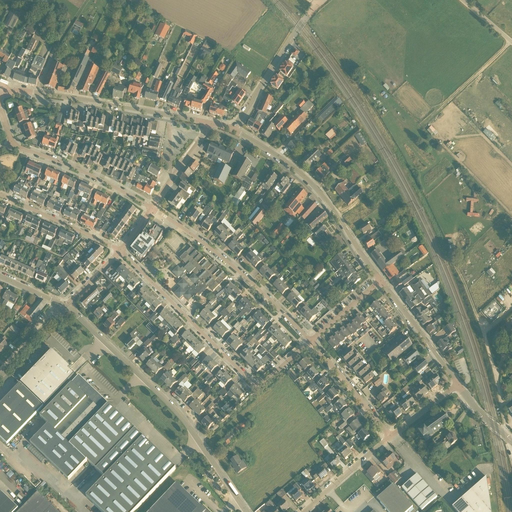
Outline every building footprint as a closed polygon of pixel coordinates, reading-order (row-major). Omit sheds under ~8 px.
[(20,14),(11,10),(4,25),(13,30),(20,14)] [(73,26),(80,30),(84,24),(76,21),(73,26)] [(160,23),(155,35),(165,39),(170,27),(160,23)] [(29,25),(26,30),(33,35),(37,29),(29,25)] [(194,42),(197,35),(185,30),(184,32),(193,36),(191,41),(194,42)] [(32,39),(26,50),(28,51),(31,53),(36,41),(32,39)] [(5,67),(5,69),(1,77),(8,80),(12,72),(14,67),(18,68),(24,55),(26,52),(22,50),(18,58),(15,65),(12,63),(9,69),(5,67)] [(87,63),(89,59),(87,59),(90,53),(85,50),(79,62),(75,70),(69,83),(77,86),(87,63)] [(194,64),(196,58),(194,57),(196,52),(191,50),(187,61),(194,64)] [(0,66),(1,66),(0,65),(0,57),(4,60),(4,62),(7,64),(10,56),(2,51),(1,51),(0,53),(0,52),(0,66)] [(33,64),(31,67),(32,67),(34,68),(41,71),(42,71),(43,68),(46,61),(36,56),(35,60),(33,64)] [(111,72),(119,76),(123,69),(118,67),(121,61),(118,59),(111,72)] [(79,62),(75,60),(71,68),(75,70),(79,62)] [(292,69),(291,68),(293,65),(288,61),(286,64),(284,67),(282,66),(280,69),(282,70),(280,73),(287,77),(292,69)] [(246,79),(251,73),(236,62),(227,75),(227,74),(222,84),(228,87),(232,80),(229,78),(230,77),(244,86),(248,80),(246,79)] [(49,74),(45,86),(54,89),(63,67),(53,63),(49,74)] [(157,79),(162,66),(158,64),(152,77),(157,79)] [(83,84),(80,92),(88,94),(90,85),(92,86),(96,74),(99,69),(91,65),(85,79),(83,84)] [(19,73),(16,72),(13,81),(24,85),(28,86),(30,77),(32,77),(33,74),(29,72),(27,76),(23,74),(25,69),(23,69),(21,72),(20,72),(19,73)] [(99,96),(110,73),(105,71),(93,95),(99,96)] [(213,72),(207,83),(212,86),(218,75),(213,72)] [(287,77),(280,73),(275,80),(273,79),(271,82),(272,83),(273,83),(271,86),(278,90),(283,82),(287,77)] [(203,87),(205,85),(208,79),(203,76),(198,84),(203,87)] [(38,79),(32,77),(30,77),(28,86),(36,87),(38,79)] [(174,85),(171,90),(174,91),(168,103),(169,104),(169,103),(172,105),(177,95),(178,93),(180,89),(176,88),(180,80),(176,79),(173,85),(174,85)] [(156,81),(153,93),(147,91),(145,99),(157,102),(162,82),(156,81)] [(190,90),(194,83),(190,81),(186,88),(190,90)] [(77,86),(69,83),(66,93),(73,94),(77,86)] [(174,85),(173,85),(168,83),(160,100),(165,102),(171,90),(174,85)] [(65,92),(68,85),(65,84),(63,87),(59,87),(58,91),(65,92)] [(139,100),(140,96),(143,87),(132,84),(128,92),(136,94),(135,99),(139,100)] [(213,91),(209,88),(205,85),(203,87),(202,89),(204,91),(199,99),(197,102),(194,102),(192,109),(201,112),(203,104),(205,105),(213,91)] [(127,89),(123,87),(118,86),(118,89),(115,89),(113,97),(122,100),(124,93),(126,93),(127,89)] [(183,98),(180,96),(183,91),(180,89),(178,93),(177,95),(172,105),(178,108),(179,108),(182,101),(183,98)] [(236,96),(241,100),(245,95),(236,89),(233,94),(236,96)] [(194,102),(196,99),(197,96),(193,95),(192,98),(191,102),(186,100),(184,108),(188,109),(188,108),(192,109),(194,102)] [(238,106),(241,100),(236,96),(232,102),(238,106)] [(266,96),(264,102),(269,105),(271,105),(273,98),(266,96)] [(262,107),(264,102),(261,101),(256,111),(258,111),(257,114),(253,121),(251,120),(247,127),(251,129),(253,130),(262,113),(260,112),(262,107)] [(307,117),(305,115),(314,106),(309,101),(306,104),(301,109),(300,111),(296,114),(297,115),(284,130),(291,135),(304,121),(303,120),(307,117)] [(220,105),(215,104),(215,103),(213,102),(212,106),(211,106),(209,113),(217,116),(219,108),(220,105)] [(258,133),(265,122),(262,120),(266,114),(265,114),(269,105),(264,102),(262,107),(260,112),(262,113),(253,130),(254,131),(258,133)] [(273,113),(275,115),(284,104),(281,102),(273,113)] [(228,112),(229,107),(229,106),(224,104),(223,106),(220,105),(219,108),(217,116),(223,117),(225,111),(228,112)] [(324,121),(338,108),(334,104),(320,117),(324,121)] [(25,110),(23,111),(22,109),(15,111),(17,117),(27,114),(25,110)] [(72,122),(74,113),(69,112),(68,119),(65,118),(64,125),(67,125),(68,122),(72,122)] [(80,128),(81,122),(78,121),(79,114),(74,113),(72,122),(77,123),(76,127),(80,128)] [(26,121),(29,120),(27,114),(17,117),(19,124),(26,121)] [(90,115),(85,114),(84,122),(81,122),(80,128),(83,129),(84,124),(88,125),(90,119),(90,115)] [(279,132),(288,122),(282,116),(273,126),(269,123),(261,135),(268,139),(275,128),(279,132)] [(105,134),(106,132),(107,125),(104,125),(105,118),(100,117),(100,121),(98,130),(103,131),(102,133),(105,134)] [(114,130),(115,124),(116,120),(111,119),(110,126),(107,125),(106,132),(109,133),(110,129),(114,130)] [(154,123),(151,122),(150,125),(146,125),(145,130),(144,138),(149,139),(151,131),(156,132),(157,125),(154,124),(154,123)] [(26,133),(35,130),(33,124),(31,125),(24,127),(26,133)] [(431,126),(429,129),(435,134),(437,132),(431,126)] [(336,131),(337,129),(335,127),(325,135),(330,140),(338,134),(336,131)] [(41,131),(40,129),(35,130),(26,133),(29,140),(39,136),(38,132),(41,131)] [(487,129),(483,132),(492,141),(496,138),(487,129)] [(49,147),(51,140),(48,139),(49,135),(47,134),(42,145),(49,147)] [(156,158),(158,150),(161,137),(151,136),(148,148),(143,147),(142,155),(156,158)] [(52,138),(51,140),(49,147),(55,150),(59,138),(56,137),(56,139),(52,138)] [(68,155),(73,144),(69,142),(70,140),(67,139),(64,145),(67,146),(64,153),(68,155)] [(293,142),(288,148),(292,153),(298,147),(301,144),(299,142),(297,139),(293,142)] [(80,150),(82,144),(79,143),(78,145),(74,143),(73,144),(68,155),(73,157),(77,149),(80,150)] [(86,144),(85,145),(82,144),(80,150),(82,151),(80,157),(84,159),(86,155),(90,146),(86,144)] [(218,158),(223,148),(219,146),(219,148),(211,145),(207,154),(218,158)] [(325,152),(318,145),(302,162),(308,169),(325,152)] [(89,160),(95,149),(90,146),(86,155),(89,157),(87,162),(89,164),(91,161),(89,160)] [(224,148),(223,148),(218,158),(218,159),(229,163),(229,164),(234,153),(234,152),(233,153),(226,149),(224,148)] [(99,151),(95,149),(89,160),(91,161),(92,158),(95,160),(98,154),(99,151)] [(104,160),(107,154),(104,153),(102,156),(98,154),(95,160),(94,163),(98,165),(101,159),(104,160)] [(114,158),(107,154),(104,160),(107,161),(103,168),(108,170),(110,166),(114,158)] [(237,179),(247,161),(240,157),(237,162),(240,164),(233,177),(237,179)] [(347,166),(352,161),(347,157),(342,161),(347,166)] [(113,171),(119,160),(114,158),(110,166),(113,168),(110,174),(113,175),(115,172),(113,171)] [(119,171),(123,162),(119,160),(113,171),(115,172),(116,169),(119,171)] [(193,160),(187,167),(194,172),(199,165),(193,160)] [(246,179),(244,178),(252,164),(247,161),(237,179),(241,182),(244,183),(246,179)] [(122,176),(128,164),(123,162),(119,171),(122,172),(120,178),(123,179),(124,176),(122,176)] [(32,175),(36,166),(30,163),(26,172),(28,173),(28,174),(32,176),(32,175)] [(331,168),(326,163),(322,166),(324,167),(321,170),(320,170),(315,174),(321,181),(330,173),(328,171),(331,168)] [(133,166),(128,164),(122,176),(124,176),(125,174),(128,175),(131,170),(132,168),(133,166)] [(363,179),(365,177),(353,164),(342,173),(346,178),(346,177),(355,186),(363,179)] [(221,165),(214,180),(223,185),(231,170),(221,165)] [(38,178),(40,174),(42,169),(36,166),(32,175),(38,178)] [(161,171),(159,170),(152,166),(148,173),(157,178),(161,171)] [(135,174),(140,177),(141,176),(143,171),(136,167),(135,169),(132,168),(131,170),(128,175),(127,179),(131,181),(135,174)] [(182,175),(180,178),(185,182),(186,181),(188,183),(190,180),(189,179),(193,174),(186,169),(182,175)] [(51,179),(54,172),(48,170),(43,181),(46,182),(48,178),(51,179)] [(54,172),(51,179),(55,181),(53,185),(55,186),(60,175),(54,172)] [(271,173),(261,187),(267,192),(277,178),(271,173)] [(150,181),(143,177),(141,176),(140,177),(133,186),(136,188),(144,192),(150,196),(157,185),(150,181)] [(68,187),(71,180),(65,177),(60,188),(62,189),(64,185),(68,187)] [(281,193),(283,195),(287,189),(285,187),(289,182),(284,178),(278,185),(277,187),(282,191),(281,193)] [(246,179),(244,183),(242,187),(248,190),(253,183),(246,179)] [(71,180),(68,187),(71,188),(70,192),(72,193),(77,182),(71,180)] [(341,198),(348,191),(344,187),(346,185),(344,182),(342,184),(335,190),(341,198)] [(195,191),(196,190),(189,185),(187,187),(183,183),(179,188),(184,191),(182,194),(188,199),(190,196),(187,194),(190,190),(194,193),(195,191)] [(18,184),(16,187),(13,193),(20,196),(23,190),(24,186),(21,184),(20,185),(18,184)] [(84,194),(87,187),(81,184),(77,195),(79,196),(81,193),(84,194)] [(87,187),(84,194),(88,196),(86,199),(89,201),(93,190),(87,187)] [(23,190),(20,196),(26,199),(29,193),(30,190),(28,189),(27,191),(23,190)] [(42,192),(37,189),(36,191),(35,191),(33,194),(30,200),(37,203),(39,197),(41,194),(42,192)] [(246,194),(243,191),(240,189),(230,203),(236,207),(246,194)] [(302,207),(299,205),(307,196),(300,190),(285,207),(295,215),(302,207)] [(353,194),(352,195),(348,191),(341,198),(348,206),(355,200),(357,198),(353,194)] [(188,199),(182,194),(180,197),(175,193),(172,198),(180,204),(183,200),(185,202),(188,199)] [(47,197),(45,196),(41,194),(39,197),(37,203),(43,206),(46,200),(47,197)] [(100,203),(103,196),(97,194),(92,204),(95,206),(97,202),(100,203)] [(104,205),(102,209),(100,213),(103,214),(106,210),(105,210),(109,199),(103,196),(100,203),(104,205)] [(53,211),(57,202),(58,201),(51,198),(50,202),(47,208),(53,211)] [(176,209),(180,204),(172,198),(168,203),(176,209)] [(64,205),(61,204),(57,202),(53,211),(60,214),(63,208),(62,208),(64,205)] [(308,217),(318,206),(314,202),(303,213),(304,213),(302,216),(298,221),(298,222),(296,224),(300,228),(302,225),(301,224),(308,217)] [(127,211),(132,215),(136,210),(130,206),(127,211)] [(74,210),(70,208),(68,207),(66,210),(63,216),(70,219),(74,210)] [(205,215),(210,209),(206,207),(203,211),(199,208),(198,209),(194,207),(187,216),(186,217),(189,219),(192,221),(195,222),(200,215),(201,215),(202,213),(205,215)] [(210,209),(205,215),(208,217),(206,220),(207,221),(202,228),(208,232),(213,225),(211,223),(214,218),(209,215),(213,210),(210,207),(210,209)] [(266,214),(267,213),(262,209),(261,210),(260,210),(250,222),(256,226),(266,214)] [(14,219),(17,213),(10,210),(8,217),(6,219),(13,222),(14,219)] [(81,213),(78,212),(74,210),(70,219),(77,222),(79,216),(79,215),(81,213)] [(129,220),(132,215),(127,211),(123,216),(129,220)] [(223,222),(227,216),(229,213),(225,211),(219,219),(223,222)] [(328,218),(323,211),(307,224),(312,231),(328,218)] [(14,219),(18,221),(17,224),(19,225),(21,222),(23,216),(17,213),(14,219)] [(91,217),(87,216),(84,214),(83,217),(80,223),(87,226),(91,217)] [(30,228),(34,219),(28,216),(25,222),(24,225),(30,228)] [(125,225),(129,220),(123,216),(120,220),(125,225)] [(97,220),(95,219),(95,218),(91,217),(87,226),(93,229),(96,223),(97,220)] [(112,222),(113,223),(122,229),(125,225),(120,220),(118,219),(115,217),(113,219),(114,220),(112,222)] [(30,228),(34,230),(37,231),(38,228),(41,222),(34,219),(30,228)] [(118,234),(122,229),(113,223),(111,226),(109,224),(108,226),(110,228),(113,230),(118,234)] [(280,223),(271,233),(278,239),(287,229),(280,223)] [(47,236),(51,227),(45,224),(42,230),(41,233),(47,236)] [(110,228),(108,226),(105,224),(101,230),(106,234),(110,228)] [(163,233),(150,224),(142,236),(143,237),(142,240),(141,239),(132,250),(143,259),(152,248),(151,248),(154,244),(155,245),(163,233)] [(220,238),(229,229),(224,224),(215,233),(220,238)] [(363,235),(367,232),(369,235),(372,233),(370,230),(367,224),(360,229),(363,235)] [(328,238),(324,233),(326,231),(321,225),(312,233),(318,239),(319,238),(322,242),(321,243),(326,250),(334,244),(330,237),(328,238)] [(47,236),(51,237),(54,239),(55,236),(58,230),(51,227),(47,236)] [(231,237),(228,234),(231,231),(229,229),(220,238),(225,243),(231,237)] [(115,239),(118,234),(113,230),(109,235),(115,239)] [(62,248),(64,244),(63,244),(68,234),(61,231),(59,237),(59,238),(58,240),(56,239),(54,242),(50,252),(53,253),(56,245),(57,246),(62,248)] [(373,242),(382,236),(378,232),(370,238),(370,237),(367,239),(368,242),(365,244),(368,249),(375,245),(373,242)] [(63,244),(64,244),(70,247),(75,237),(68,234),(63,244)] [(291,238),(287,234),(279,242),(283,246),(291,238)] [(233,252),(241,245),(239,243),(237,244),(235,242),(229,247),(233,252)] [(241,245),(233,252),(238,256),(244,251),(241,248),(245,245),(243,243),(241,245)] [(423,256),(428,253),(423,245),(418,248),(423,256)] [(94,251),(99,256),(104,252),(98,247),(94,251)] [(459,255),(464,249),(462,247),(456,253),(459,255)] [(180,259),(187,266),(208,288),(209,287),(213,292),(215,290),(218,294),(222,290),(218,287),(227,278),(223,273),(222,274),(215,267),(212,270),(210,268),(212,266),(207,262),(206,263),(204,260),(205,259),(200,255),(199,256),(196,253),(196,252),(192,248),(186,253),(180,259)] [(67,253),(65,251),(61,249),(58,255),(62,258),(67,253)] [(12,250),(10,253),(9,257),(8,260),(5,266),(10,269),(13,262),(15,259),(11,257),(14,251),(12,250)] [(256,258),(252,253),(253,252),(251,250),(246,254),(248,257),(246,259),(251,264),(256,258)] [(94,251),(90,255),(95,260),(99,256),(94,251)] [(383,272),(389,267),(402,257),(399,252),(386,262),(378,251),(371,256),(383,272)] [(331,262),(333,265),(338,272),(341,269),(349,263),(342,254),(334,259),(331,262)] [(87,269),(91,265),(86,260),(84,257),(82,255),(81,256),(80,257),(81,258),(78,260),(82,264),(87,269)] [(90,255),(86,260),(91,265),(95,260),(90,255)] [(266,262),(264,259),(259,255),(256,258),(251,264),(255,268),(258,266),(260,268),(264,264),(266,262)] [(76,269),(69,262),(71,260),(67,256),(63,260),(69,266),(79,277),(84,272),(78,266),(76,269)] [(45,284),(48,277),(44,275),(46,271),(45,270),(49,260),(45,258),(43,263),(41,268),(39,273),(36,280),(45,284)] [(10,269),(16,271),(19,265),(13,262),(10,269)] [(31,267),(30,269),(27,276),(33,279),(36,272),(34,271),(35,268),(34,267),(35,265),(35,264),(33,263),(31,267)] [(341,269),(345,276),(346,276),(353,270),(349,264),(349,263),(341,269)] [(270,271),(266,267),(267,266),(264,264),(260,268),(262,270),(260,272),(264,277),(270,271)] [(25,267),(19,265),(16,271),(22,274),(25,267)] [(67,277),(69,275),(59,266),(57,268),(67,277)] [(75,281),(79,277),(69,266),(67,268),(71,273),(69,275),(75,281)] [(116,281),(121,277),(127,271),(123,266),(116,273),(119,275),(114,279),(111,276),(108,278),(113,283),(116,281)] [(189,302),(194,296),(194,295),(196,293),(200,296),(208,288),(187,266),(184,269),(183,268),(181,270),(178,267),(172,273),(178,279),(180,277),(182,280),(178,285),(180,288),(174,294),(180,300),(183,296),(189,302)] [(30,269),(25,267),(22,274),(27,276),(30,269)] [(383,272),(390,281),(396,277),(393,272),(395,271),(392,267),(390,269),(389,267),(383,272)] [(68,278),(67,277),(57,268),(54,272),(61,279),(58,282),(60,285),(56,288),(59,291),(58,292),(60,294),(61,293),(61,294),(62,294),(66,291),(65,290),(69,287),(64,282),(68,278)] [(280,275),(273,268),(272,270),(270,271),(264,277),(269,282),(271,280),(273,282),(279,276),(280,275)] [(347,279),(356,274),(353,270),(346,276),(345,276),(347,279)] [(131,275),(127,271),(121,277),(125,281),(131,275)] [(396,277),(390,281),(396,289),(402,284),(398,279),(406,273),(404,271),(396,277)] [(356,274),(347,279),(342,284),(341,285),(342,287),(344,286),(345,287),(352,281),(355,284),(361,279),(356,274)] [(125,281),(129,285),(135,279),(131,275),(125,281)] [(284,285),(286,282),(282,278),(283,277),(280,275),(279,276),(273,282),(275,284),(273,286),(278,291),(284,285)] [(140,284),(135,279),(129,285),(134,290),(140,284)] [(411,310),(423,302),(431,296),(419,280),(411,286),(415,292),(412,294),(413,296),(412,297),(405,302),(411,310)] [(439,282),(429,289),(432,294),(442,287),(439,282)] [(230,296),(236,290),(231,285),(225,291),(230,296)] [(291,291),(289,288),(288,289),(284,285),(278,291),(282,295),(285,293),(287,295),(291,291)] [(143,299),(149,293),(144,288),(138,294),(143,299)] [(99,294),(94,289),(80,303),(84,308),(88,304),(92,307),(102,298),(99,294)] [(300,295),(294,289),(291,291),(287,295),(289,297),(287,300),(291,304),(297,299),(300,295)] [(412,297),(411,294),(410,295),(406,289),(399,294),(405,302),(412,297)] [(224,293),(222,290),(218,294),(214,298),(216,301),(224,293)] [(236,290),(230,296),(235,301),(241,295),(236,290)] [(2,299),(8,302),(12,295),(6,292),(2,299)] [(105,304),(112,296),(109,293),(102,301),(105,304)] [(153,297),(149,293),(143,299),(147,303),(153,297)] [(8,302),(14,306),(18,299),(12,295),(8,302)] [(431,296),(423,302),(426,305),(430,302),(431,305),(435,302),(431,296)] [(147,303),(151,307),(157,301),(153,297),(147,303)] [(36,317),(46,304),(40,299),(30,311),(25,307),(19,314),(33,325),(38,319),(36,317)] [(237,308),(242,312),(250,304),(245,299),(239,305),(240,306),(237,308)] [(300,309),(305,304),(303,302),(302,303),(297,299),(291,304),(296,309),(298,307),(300,309)] [(151,307),(150,309),(154,313),(155,312),(161,306),(157,301),(151,307)] [(13,318),(19,309),(22,305),(18,302),(9,315),(13,318)] [(372,314),(381,306),(377,302),(368,309),(372,314)] [(232,308),(235,305),(233,303),(226,310),(227,312),(228,312),(232,308)] [(250,304),(242,312),(238,316),(241,319),(247,313),(249,315),(255,309),(250,304)] [(305,318),(311,312),(306,308),(307,307),(305,304),(300,309),(303,311),(300,313),(305,318)] [(376,318),(384,310),(381,306),(372,314),(376,318)] [(102,307),(94,315),(97,318),(98,320),(99,319),(100,320),(105,315),(102,312),(104,309),(102,307)] [(413,313),(419,320),(429,312),(426,308),(424,309),(422,307),(413,313)] [(164,321),(170,315),(166,310),(160,316),(164,321)] [(205,321),(211,314),(206,310),(200,316),(205,321)] [(379,322),(388,314),(384,310),(376,318),(379,322)] [(113,322),(119,316),(115,311),(112,314),(113,316),(105,325),(110,330),(115,324),(113,322)] [(144,314),(148,319),(151,321),(156,316),(153,314),(151,316),(146,312),(144,314)] [(311,312),(305,318),(310,323),(315,317),(311,312)] [(427,316),(428,317),(431,315),(429,312),(419,320),(423,327),(432,320),(431,318),(428,320),(426,317),(427,316)] [(258,324),(264,318),(259,313),(253,319),(258,324)] [(211,314),(205,321),(209,325),(216,319),(211,314)] [(366,322),(365,320),(359,314),(356,316),(357,318),(356,319),(361,325),(362,324),(363,325),(366,322)] [(389,320),(391,318),(388,314),(379,322),(383,326),(389,320)] [(175,319),(170,315),(164,321),(168,325),(175,319)] [(264,318),(258,324),(256,326),(259,329),(261,327),(263,329),(269,323),(264,318)] [(168,325),(173,329),(179,323),(175,319),(168,325)] [(360,326),(361,325),(356,319),(352,322),(353,324),(352,324),(357,331),(359,330),(359,331),(362,328),(360,326)] [(393,324),(389,320),(383,326),(386,330),(393,324)] [(150,323),(146,327),(153,334),(157,330),(150,323)] [(174,336),(175,336),(183,327),(179,323),(173,329),(170,332),(174,336)] [(218,334),(224,328),(220,323),(213,329),(218,334)] [(357,331),(352,324),(351,325),(350,324),(346,327),(348,328),(347,329),(352,336),(353,334),(354,335),(357,333),(356,332),(357,331)] [(393,324),(386,330),(390,334),(396,328),(393,324)] [(16,335),(20,331),(13,325),(10,328),(16,335)] [(273,336),(279,330),(274,326),(268,332),(273,336)] [(435,330),(431,326),(426,330),(431,337),(434,335),(432,333),(435,330)] [(352,336),(347,329),(345,330),(343,327),(340,330),(341,331),(340,332),(345,339),(347,338),(350,336),(351,337),(352,336)] [(449,336),(456,331),(452,327),(446,331),(449,336)] [(224,328),(218,334),(222,339),(229,332),(224,328)] [(277,341),(283,335),(279,330),(273,336),(270,338),(275,343),(277,341)] [(181,342),(184,345),(192,337),(188,332),(182,338),(184,340),(181,342)] [(345,339),(340,332),(339,333),(338,332),(335,335),(336,336),(335,337),(340,343),(341,342),(342,343),(345,340),(344,339),(345,339)] [(139,341),(137,338),(134,335),(130,339),(128,341),(129,342),(125,345),(128,347),(127,348),(129,350),(129,349),(130,350),(136,344),(139,341)] [(281,345),(287,339),(283,335),(277,341),(281,345)] [(231,348),(238,341),(233,336),(227,343),(231,348)] [(340,343),(335,337),(334,338),(332,336),(329,339),(330,341),(328,343),(334,349),(336,347),(337,348),(340,345),(339,344),(340,343)] [(188,349),(196,341),(192,337),(184,345),(188,349)] [(384,354),(391,362),(412,345),(405,337),(384,354)] [(258,343),(256,340),(254,338),(249,343),(252,347),(255,344),(258,347),(260,345),(258,343)] [(452,349),(447,343),(449,341),(446,338),(443,340),(437,344),(443,352),(446,350),(447,352),(452,349)] [(144,344),(147,348),(152,343),(149,339),(144,344)] [(287,339),(281,345),(285,349),(291,343),(287,339)] [(194,351),(200,345),(196,341),(188,349),(192,353),(194,351)] [(238,341),(231,348),(236,352),(242,346),(238,341)] [(200,345),(194,351),(199,355),(205,349),(200,345)] [(139,354),(140,356),(138,358),(143,362),(148,357),(145,353),(147,351),(145,349),(143,351),(139,354)] [(244,361),(253,352),(254,352),(251,349),(248,352),(246,350),(240,356),(244,361)] [(343,360),(345,363),(353,355),(352,353),(353,353),(350,350),(342,357),(340,358),(343,361),(343,360)] [(52,351),(21,383),(45,406),(74,375),(68,370),(70,368),(52,351)] [(403,360),(408,366),(419,357),(414,351),(403,360)] [(255,359),(253,357),(256,354),(253,352),(244,361),(249,365),(255,359)] [(274,360),(269,355),(268,354),(266,356),(267,357),(267,358),(272,363),(274,360)] [(354,355),(353,355),(345,363),(346,363),(345,364),(347,366),(348,366),(350,368),(358,361),(356,359),(357,358),(354,355)] [(201,366),(205,370),(207,369),(213,362),(209,357),(202,364),(201,366)] [(255,359),(249,365),(253,369),(259,363),(261,361),(257,357),(255,359)] [(146,366),(151,371),(157,365),(152,360),(146,366)] [(305,360),(299,365),(305,371),(310,366),(305,360)] [(359,360),(358,361),(350,368),(351,369),(350,369),(352,372),(353,371),(355,373),(363,366),(361,364),(362,364),(359,360)] [(166,370),(170,366),(173,363),(170,361),(163,368),(166,370)] [(428,366),(426,364),(424,361),(423,362),(421,361),(412,368),(419,376),(428,368),(427,367),(428,366)] [(210,375),(211,373),(218,367),(213,362),(207,369),(205,370),(210,375)] [(156,375),(163,368),(158,363),(157,365),(151,371),(156,375)] [(259,363),(253,369),(257,374),(263,368),(259,363)] [(364,366),(363,366),(355,373),(356,375),(358,377),(358,376),(360,378),(369,371),(367,369),(368,368),(365,365),(364,366)] [(312,380),(315,378),(318,375),(313,369),(304,377),(306,379),(309,376),(312,380)] [(362,382),(363,381),(366,384),(374,377),(371,374),(372,374),(369,370),(369,371),(360,378),(361,379),(360,379),(362,382)] [(161,380),(166,384),(171,379),(174,376),(172,374),(173,373),(170,371),(167,375),(167,374),(161,380)] [(221,382),(227,376),(222,371),(216,378),(221,382)] [(291,372),(288,374),(288,375),(294,382),(298,380),(291,372)] [(180,384),(182,382),(186,378),(186,377),(187,376),(186,374),(184,376),(184,375),(178,382),(180,384)] [(207,382),(212,377),(210,375),(205,380),(203,382),(204,384),(207,382)] [(72,384),(63,393),(40,417),(48,425),(30,444),(68,480),(87,461),(96,470),(134,430),(135,430),(108,405),(109,405),(105,401),(105,402),(102,399),(101,398),(99,396),(98,395),(95,393),(95,392),(93,389),(92,389),(89,386),(88,386),(86,383),(85,383),(82,380),(83,380),(79,376),(77,379),(75,381),(74,381),(74,382),(72,384)] [(227,376),(221,382),(225,387),(232,380),(227,376)] [(429,377),(436,386),(441,382),(435,376),(433,378),(431,376),(429,377)] [(431,390),(436,386),(429,377),(427,379),(428,381),(426,383),(431,390)] [(176,383),(171,379),(166,384),(170,389),(176,383)] [(317,391),(322,396),(323,394),(325,393),(323,391),(329,386),(324,380),(317,385),(316,386),(319,389),(317,391)] [(314,383),(311,385),(309,387),(314,393),(317,391),(319,389),(316,386),(314,383)] [(8,396),(31,419),(43,406),(20,384),(8,396)] [(234,396),(241,390),(236,385),(230,391),(234,396)] [(417,390),(423,397),(428,393),(422,386),(417,390)] [(180,398),(188,390),(185,387),(183,390),(181,388),(175,394),(180,398)] [(382,395),(377,399),(382,404),(388,399),(386,396),(387,395),(387,394),(389,393),(385,388),(379,393),(382,395)] [(190,397),(193,400),(201,391),(198,389),(193,394),(188,390),(180,398),(185,403),(190,397)] [(241,390),(234,396),(239,401),(245,394),(241,390)] [(326,397),(325,397),(327,399),(327,402),(330,406),(335,401),(334,400),(338,396),(333,390),(325,397),(326,397)] [(418,401),(423,397),(417,390),(413,394),(418,401)] [(190,408),(195,412),(200,406),(202,404),(198,399),(203,394),(201,391),(193,400),(195,402),(190,408)] [(326,397),(325,397),(323,394),(322,396),(317,400),(319,403),(325,397),(326,397)] [(409,397),(408,397),(406,395),(402,398),(404,401),(410,407),(415,404),(409,397)] [(0,413),(19,432),(31,419),(8,396),(0,404),(0,413)] [(332,408),(333,409),(334,411),(337,408),(340,412),(347,406),(342,400),(334,407),(332,408)] [(405,411),(410,407),(404,401),(399,405),(405,411)] [(200,406),(195,412),(199,417),(205,411),(200,406)] [(217,425),(222,422),(232,412),(227,406),(222,410),(225,413),(219,418),(218,416),(215,419),(213,418),(210,421),(207,418),(201,424),(206,428),(208,429),(212,425),(213,426),(215,423),(217,425)] [(391,411),(389,409),(387,411),(391,416),(394,414),(397,418),(402,414),(396,407),(391,411)] [(346,422),(354,416),(349,410),(342,416),(346,422)] [(426,424),(426,425),(423,427),(422,426),(417,429),(419,433),(423,438),(426,442),(430,438),(429,437),(433,434),(434,435),(434,434),(437,431),(438,432),(438,431),(441,428),(442,429),(442,428),(445,425),(446,426),(446,425),(449,423),(450,423),(443,412),(442,413),(443,413),(439,416),(439,415),(438,415),(439,416),(435,419),(434,418),(434,419),(431,421),(430,421),(430,422),(427,424),(426,424)] [(0,437),(7,444),(19,432),(0,413),(0,437)] [(347,429),(353,437),(356,434),(355,432),(361,428),(359,426),(360,425),(357,421),(352,424),(353,424),(347,429)] [(23,439),(30,431),(27,429),(21,436),(23,439)] [(96,470),(105,478),(143,438),(134,430),(96,470)] [(361,438),(364,441),(369,437),(364,430),(358,435),(356,437),(358,440),(361,438)] [(445,446),(444,445),(449,442),(451,446),(457,441),(455,438),(456,438),(454,435),(453,436),(452,434),(446,439),(439,444),(442,449),(445,446)] [(86,497),(101,511),(134,511),(176,469),(143,438),(105,478),(86,497)] [(328,445),(323,439),(319,443),(324,449),(328,445)] [(349,440),(345,443),(351,449),(354,447),(349,440)] [(345,448),(339,453),(345,460),(351,454),(345,448)] [(398,462),(392,455),(390,452),(380,461),(388,470),(398,462)] [(331,460),(328,463),(334,470),(340,464),(332,455),(329,458),(331,460)] [(241,463),(237,457),(231,461),(234,466),(233,467),(238,474),(246,468),(242,462),(241,463)] [(201,464),(206,470),(210,466),(204,461),(201,464)] [(328,471),(325,468),(323,465),(321,468),(322,469),(316,474),(315,472),(312,475),(316,480),(319,477),(321,480),(327,475),(325,473),(328,471)] [(378,475),(380,473),(374,466),(372,469),(372,468),(367,473),(368,474),(365,476),(372,483),(374,481),(373,479),(378,475)] [(398,481),(401,478),(395,472),(392,474),(388,477),(394,484),(398,481)] [(422,511),(437,497),(417,475),(402,488),(422,511)] [(491,511),(486,477),(452,508),(455,511),(491,511)] [(309,479),(302,485),(307,491),(309,489),(310,490),(314,487),(310,483),(311,482),(309,479)] [(149,511),(206,511),(205,511),(204,511),(202,511),(200,510),(202,508),(176,484),(149,511)] [(296,491),(291,496),(296,502),(302,497),(298,493),(301,490),(296,484),(293,487),(296,491)] [(388,511),(407,511),(412,507),(393,485),(377,499),(388,511)] [(282,490),(276,495),(280,499),(278,501),(281,504),(278,506),(282,511),(284,511),(289,508),(282,499),(286,495),(282,490)] [(0,511),(14,511),(18,508),(0,491),(0,511)] [(58,511),(37,492),(18,511),(58,511)]
